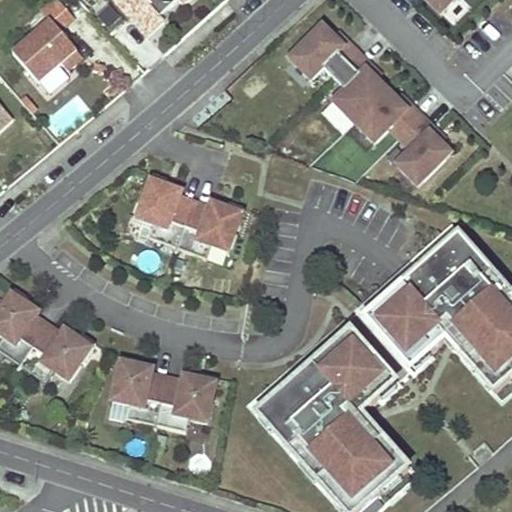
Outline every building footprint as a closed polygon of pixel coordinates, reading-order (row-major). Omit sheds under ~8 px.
[(83,60),(60,33),(75,21),(56,0),(53,0),(49,4),(40,12),(50,23),(13,55),(39,85),(62,65),(67,72),(83,60)] [(183,7),(190,0),(118,0),(115,3),(147,38),(164,23),(159,18),(178,2),(183,7)] [(456,0),(421,0),(439,17),(456,0)] [(108,31),(122,21),(109,5),(96,15),(108,31)] [(335,82),(360,57),(348,45),(344,49),(334,39),(323,29),(290,62),(312,83),(324,71),(335,82)] [(348,45),(338,35),(334,39),(344,49),(348,45)] [(401,143),(424,120),(412,108),(407,113),(397,102),(378,83),(368,73),(372,68),(360,57),(335,82),(346,93),(334,105),(354,126),(375,146),(390,132),(401,143)] [(382,78),(372,68),(368,73),(378,83),(382,78)] [(412,108),(401,98),(397,102),(407,113),(412,108)] [(0,129),(11,120),(0,106),(0,129)] [(435,132),(424,120),(401,143),(411,154),(397,168),(418,190),(451,157),(442,147),(431,136),(435,132)] [(446,143),(435,132),(431,136),(442,147),(446,143)] [(170,194),(166,192),(167,188),(169,182),(154,176),(137,221),(156,228),(151,241),(157,243),(174,195),(170,194)] [(183,193),(167,188),(166,192),(170,194),(174,195),(181,198),(183,193)] [(181,198),(174,195),(157,243),(178,251),(196,203),(181,198)] [(229,255),(245,211),(229,204),(228,209),(226,214),(222,212),(210,208),(196,203),(178,251),(205,261),(210,248),(229,255)] [(226,214),(228,209),(212,203),(210,208),(222,212),(226,214)] [(151,241),(156,228),(137,221),(133,235),(151,241)] [(511,393),(511,299),(452,231),(360,312),(409,368),(427,353),(432,359),(450,343),(459,334),(463,338),(467,343),(458,352),(502,402),(511,393)] [(224,268),(229,255),(210,248),(205,261),(224,268)] [(0,354),(22,369),(51,326),(38,317),(31,313),(25,308),(27,304),(30,300),(16,290),(0,314),(0,336),(6,341),(0,349),(0,354)] [(41,313),(27,304),(25,308),(31,313),(38,317),(41,313)] [(70,384),(97,345),(84,336),(81,340),(78,344),(71,340),(64,335),(51,326),(22,369),(46,385),(54,373),(70,384)] [(353,428),(363,420),(381,404),(376,398),(393,383),(344,327),(252,408),(344,511),(378,511),(415,479),(371,429),(361,437),(357,433),(357,432),(353,428)] [(81,340),(67,331),(64,335),(71,340),(78,344),(81,340)] [(458,352),(467,343),(463,338),(459,334),(450,343),(458,352)] [(414,374),(432,359),(427,353),(409,368),(414,374)] [(169,378),(154,375),(146,373),(138,371),(139,366),(140,361),(123,357),(113,404),(132,408),(129,422),(158,428),(169,378)] [(154,375),(155,370),(139,366),(138,371),(146,373),(154,375)] [(62,396),(70,384),(54,373),(46,385),(62,396)] [(207,425),(218,379),(203,375),(201,380),(200,385),(192,383),(184,381),(169,378),(158,428),(185,435),(188,421),(207,425)] [(200,385),(201,380),(185,376),(184,381),(192,383),(200,385)] [(381,404),(398,388),(393,383),(376,398),(381,404)] [(129,422),(132,408),(113,404),(110,418),(129,422)] [(361,437),(371,429),(363,420),(353,428),(357,432),(357,433),(361,437)] [(204,439),(207,425),(188,421),(185,435),(204,439)]
